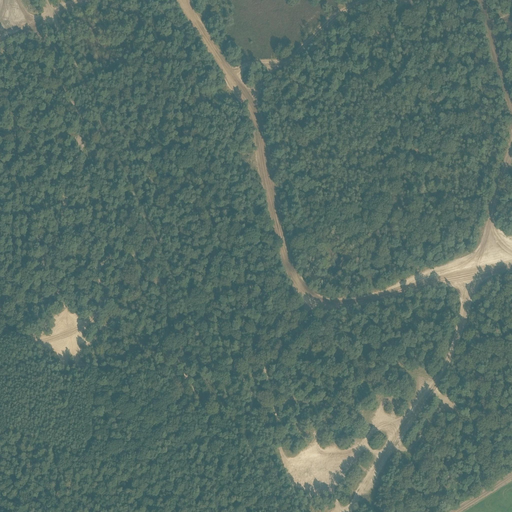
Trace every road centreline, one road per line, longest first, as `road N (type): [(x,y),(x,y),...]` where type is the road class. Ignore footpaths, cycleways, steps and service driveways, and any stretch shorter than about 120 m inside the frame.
road 1 (unclassified): [(280,511),(49,0)]
road 2 (track): [(184,0),(249,104),(285,257),(321,301),(349,304),(511,254)]
road 3 (track): [(0,17),(29,26),(48,50),(100,150),(107,189),(124,207),(125,232),(158,286),(186,366),(212,389),(216,416)]
road 4 (track): [(356,511),(447,367),(511,145)]
road 5 (track): [(0,322),(216,416)]
road 6 (track): [(249,104),(270,74),(342,17),(370,3),(420,0)]
road 7 (track): [(105,368),(93,396),(95,511)]
